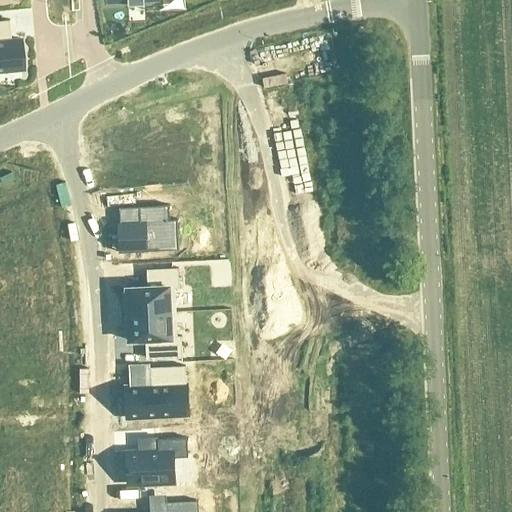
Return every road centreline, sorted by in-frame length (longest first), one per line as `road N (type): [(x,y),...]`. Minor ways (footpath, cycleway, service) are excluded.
road 1 (unclassified): [(441,511),(417,3)]
road 2 (residential): [(55,114),(84,207),(97,305),(103,511)]
road 3 (residential): [(111,86),(189,52),(328,13)]
